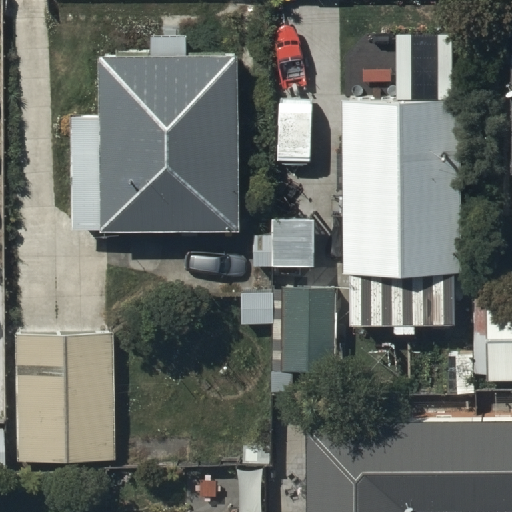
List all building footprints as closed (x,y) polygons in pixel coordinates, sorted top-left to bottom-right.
[(237,54),(111,56),(112,120),(82,120),(84,222),(240,219),(237,54)] [(455,96),(352,97),(355,322),(459,320),(455,96)] [(339,370),(338,289),(286,289),(286,370),(339,370)] [(511,299),(477,300),(477,378),(511,377),(511,299)] [(112,333),(22,333),(22,453),(112,453),(112,333)] [(511,415),(481,415),(320,415),(319,511),(419,511),(419,502),(511,501),(511,415)] [(189,498),(188,511),(237,511),(237,498),(189,498)]
